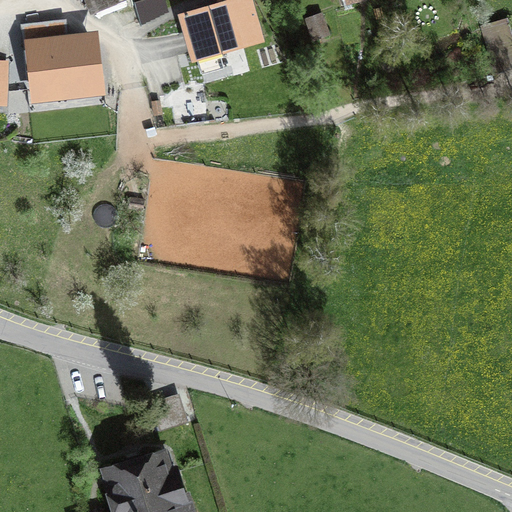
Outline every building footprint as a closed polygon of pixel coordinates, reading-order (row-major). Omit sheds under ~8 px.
[(143,0),(134,2),(138,20),(146,19),(145,15),(153,13),(149,0),(143,0)] [(218,48),(260,37),(249,0),(220,0),(223,5),(184,17),(202,74),(224,68),(218,48)] [(307,20),(313,39),(328,34),(321,14),(307,20)] [(511,16),(484,21),(493,71),(511,67),(511,16)] [(92,41),(33,47),(38,93),(97,87),(92,41)] [(191,511),(191,506),(185,495),(181,496),(174,473),(166,475),(160,456),(110,471),(114,483),(112,484),(120,511),(191,511)]
